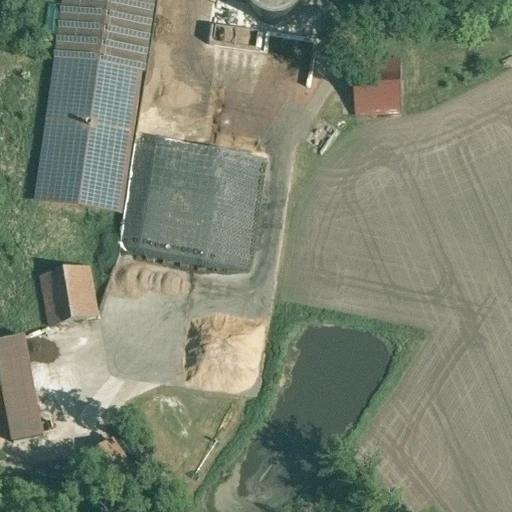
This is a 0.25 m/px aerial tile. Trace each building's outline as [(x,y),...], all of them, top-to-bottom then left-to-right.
[(157,0),(68,0),(43,208),(130,219),(157,0)] [(248,0),(249,1),(249,4),(250,7),(253,12),(256,16),(259,19),(263,22),(267,23),(271,25),(278,26),(284,25),(287,24),(290,23),(293,21),(296,19),(298,17),(301,14),(303,11),(305,7),(306,3),(307,0),(248,0)] [(400,74),(356,76),(357,116),(401,115),(400,74)] [(90,269),(41,279),(50,327),(99,318),(90,269)] [(30,338),(0,344),(0,364),(15,444),(49,438),(30,338)] [(146,490),(113,442),(83,463),(116,509),(146,490)]
